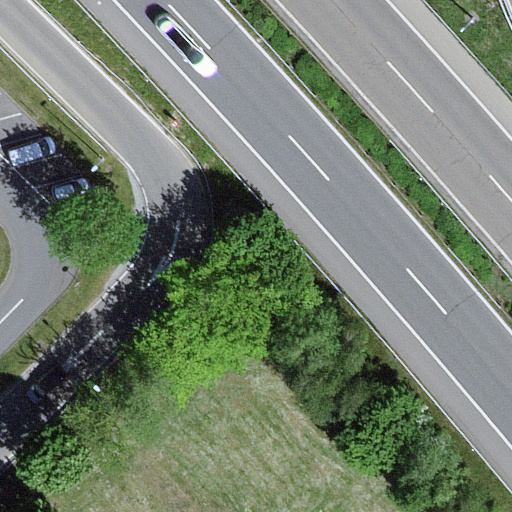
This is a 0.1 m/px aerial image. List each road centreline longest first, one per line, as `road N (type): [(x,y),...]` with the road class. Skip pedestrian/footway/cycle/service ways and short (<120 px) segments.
road 1 (motorway): [(0,5),(141,143),(172,189),(175,213),(159,270),(0,433)]
road 2 (motorway): [(165,0),(511,392)]
road 3 (motorway): [(511,196),(335,0)]
